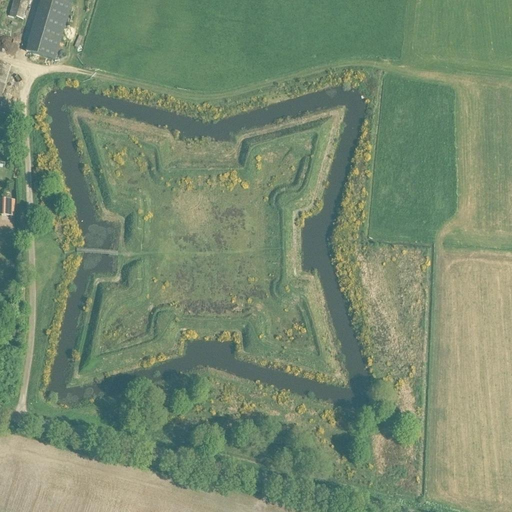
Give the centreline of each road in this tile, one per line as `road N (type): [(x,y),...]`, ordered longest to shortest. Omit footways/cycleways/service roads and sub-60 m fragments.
road 1 (tertiary): [(0,413),(393,511)]
road 2 (track): [(389,67),(342,65),(208,99),(0,59)]
